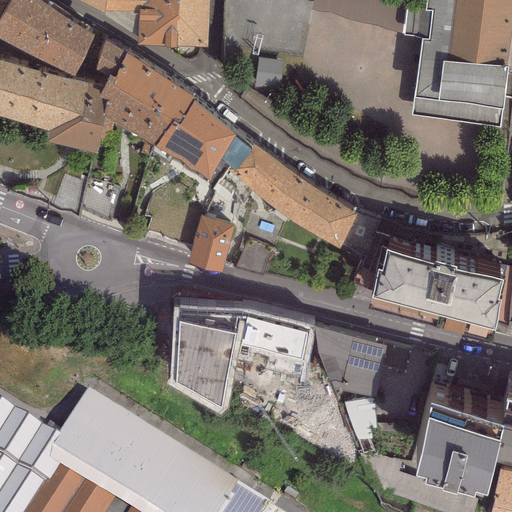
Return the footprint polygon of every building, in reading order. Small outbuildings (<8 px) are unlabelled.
[(89,25),(49,0),(0,0),(0,23),(71,59),(89,25)] [(203,34),(204,0),(100,0),(102,9),(127,23),(142,23),(140,32),(203,34)] [(511,96),(511,86),(511,14),(508,14),(510,0),(316,0),(315,3),(422,31),(415,106),(495,116),(498,94),(511,96)] [(216,147),(230,124),(231,122),(189,90),(189,88),(124,47),(114,65),(110,62),(101,80),(100,82),(107,84),(104,100),(156,131),(175,143),(206,162),(216,147)] [(104,100),(107,84),(100,82),(101,80),(0,53),(0,102),(51,117),(49,127),(97,138),(104,100)] [(278,83),(281,61),(258,58),(254,80),(278,83)] [(111,129),(113,116),(101,114),(97,135),(104,136),(106,128),(111,129)] [(234,160),(250,139),(251,138),(230,124),(216,147),(234,160)] [(152,142),(151,146),(168,156),(175,143),(156,131),(152,142)] [(151,146),(152,142),(145,139),(141,153),(148,156),(151,146)] [(367,250),(376,221),(377,217),(351,207),(308,180),(250,139),(234,160),(232,163),(294,208),(336,232),(367,250)] [(79,208),(85,182),(78,179),(63,174),(52,205),(78,215),(79,208)] [(85,182),(79,208),(109,217),(119,185),(87,176),(85,182)] [(219,261),(230,222),(201,214),(197,228),(190,253),(219,261)] [(382,251),(387,232),(389,224),(376,221),(367,250),(363,257),(361,260),(374,267),(378,250),(382,251)] [(190,253),(197,228),(184,224),(177,249),(190,253)] [(363,257),(367,250),(336,232),(332,239),(363,257)] [(495,280),(500,262),(453,250),(453,246),(434,241),(433,244),(387,232),(382,251),(378,250),(374,267),(369,283),(368,287),(489,318),(493,302),(498,281),(495,280)] [(262,272),(271,245),(247,236),(234,264),(262,272)] [(369,283),(374,267),(361,260),(351,278),(369,283)] [(507,313),(511,276),(511,265),(500,262),(495,280),(498,281),(493,302),(489,318),(506,322),(507,313)] [(196,327),(204,293),(181,287),(161,352),(186,366),(196,327)] [(305,327),(307,320),(204,293),(196,327),(240,338),(241,334),(276,342),(272,359),(297,365),(299,356),(301,345),(305,327)] [(378,360),(382,339),(315,322),(320,349),(324,360),(328,373),(332,371),(344,373),(343,379),(373,386),(378,360)] [(301,345),(320,349),(313,334),(305,327),(301,345)] [(382,339),(378,360),(405,366),(410,345),(382,339)] [(324,360),(320,349),(301,345),(299,356),(324,360)] [(343,379),(344,373),(332,371),(328,373),(333,385),(342,387),(343,379)] [(511,380),(506,379),(502,399),(494,430),(511,434),(511,380)] [(494,430),(502,399),(430,381),(415,439),(427,443),(426,448),(471,460),(473,453),(484,457),(494,430)] [(353,429),(366,425),(375,422),(374,391),(343,398),(353,429)] [(0,511),(267,511),(88,399),(64,435),(59,443),(43,433),(0,406),(0,511)] [(59,443),(64,435),(48,425),(43,433),(59,443)] [(366,425),(353,429),(360,448),(372,444),(366,425)] [(511,511),(511,466),(500,464),(487,511),(511,511)]
